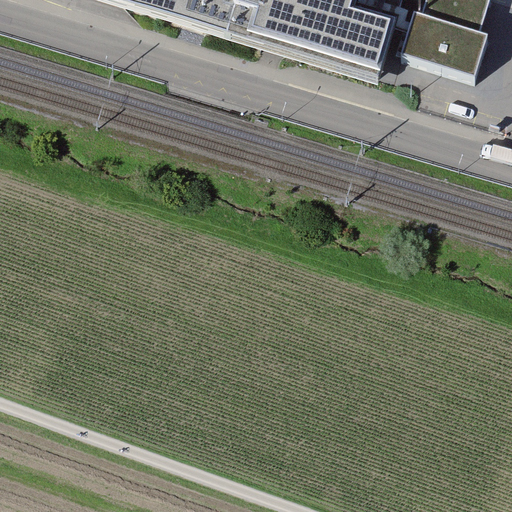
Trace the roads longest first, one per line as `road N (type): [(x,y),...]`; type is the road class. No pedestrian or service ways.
road 1 (unclassified): [(0,13),(511,165)]
road 2 (track): [(296,511),(0,405)]
